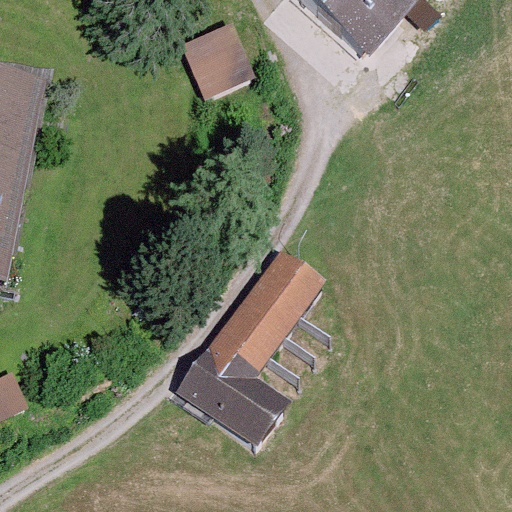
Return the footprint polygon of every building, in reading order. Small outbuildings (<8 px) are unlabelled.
[(419,0),(279,0),(359,69),(419,0)] [(228,41),(177,59),(195,111),(246,93),(228,41)] [(38,95),(0,88),(0,290),(1,290),(38,95)] [(276,268),(165,403),(246,470),(283,426),(248,397),(323,306),(276,268)] [(5,387),(0,388),(0,429),(19,422),(5,387)]
